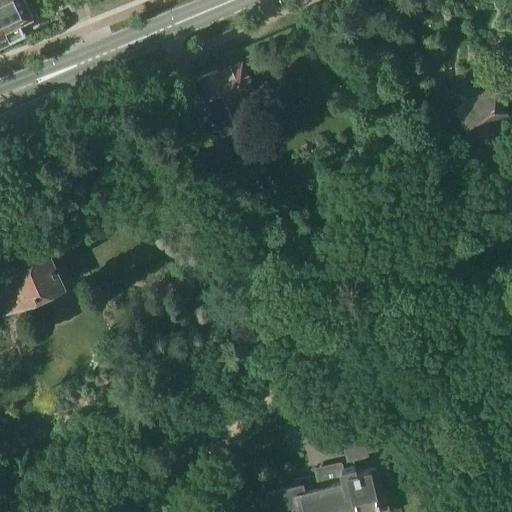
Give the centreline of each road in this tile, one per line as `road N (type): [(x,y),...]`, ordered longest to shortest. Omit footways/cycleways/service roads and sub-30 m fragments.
road 1 (unclassified): [(139,511),(198,433),(325,323),(511,193)]
road 2 (tertiary): [(108,58),(263,0)]
